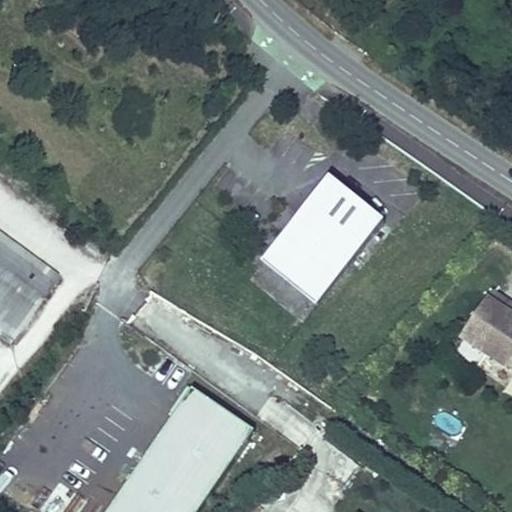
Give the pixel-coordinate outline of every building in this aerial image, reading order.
[(318,306),(385,225),(330,179),(263,261),(318,306)] [(56,281),(0,239),(0,334),(10,342),(56,281)] [(511,299),(497,289),(492,297),(467,336),(460,348),(511,382),(511,299)] [(191,391),(108,511),(198,511),(252,433),(191,391)] [(89,503),(83,511),(101,511),(102,510),(89,503)]
